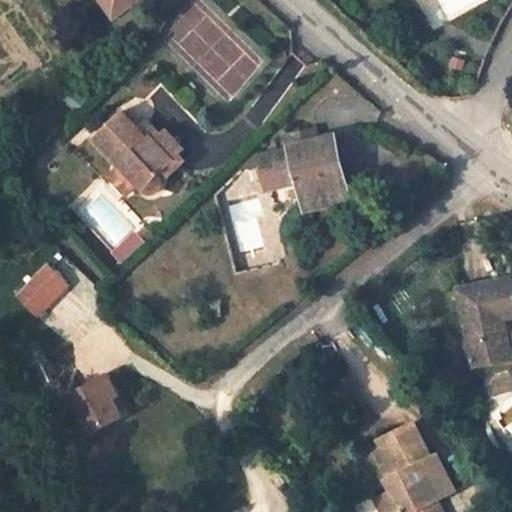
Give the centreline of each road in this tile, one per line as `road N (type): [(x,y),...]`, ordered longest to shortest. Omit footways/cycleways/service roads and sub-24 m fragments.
road 1 (residential): [(225,388),(488,167)]
road 2 (residential): [(459,145),(295,0)]
